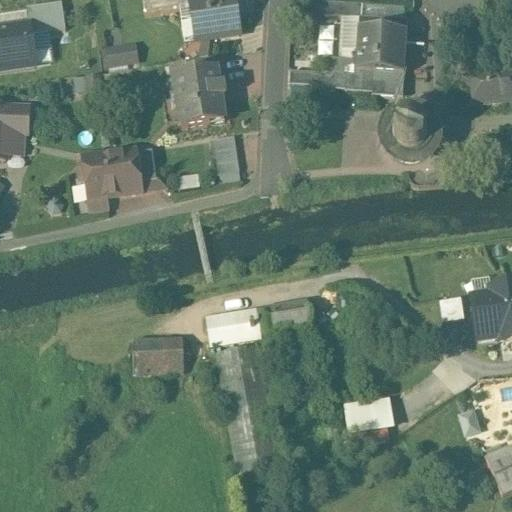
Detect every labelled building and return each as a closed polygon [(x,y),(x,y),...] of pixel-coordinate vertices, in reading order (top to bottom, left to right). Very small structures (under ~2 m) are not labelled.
[(180,0),(145,0),(147,15),(183,10),(180,0)] [(234,1),(190,7),(192,24),(198,28),(200,46),(240,40),(234,1)] [(26,13),(28,31),(29,31),(31,40),(65,35),(61,7),(26,13)] [(361,9),(325,7),(324,21),(359,23),(361,23),(361,9)] [(347,98),(371,100),(371,103),(373,103),(373,102),(400,104),(400,105),(403,105),(403,102),(402,102),(403,83),(404,83),(404,81),(407,38),(404,38),(404,26),(361,23),(359,23),(356,66),(327,64),(326,80),(290,78),(289,92),(291,92),(291,91),(317,93),(317,95),(319,95),(345,96),(345,98),(347,98)] [(28,31),(0,35),(0,76),(35,71),(31,40),(29,31),(28,31)] [(215,63),(171,69),(173,82),(217,75),(215,63)] [(511,74),(463,81),(468,112),(511,106),(511,74)] [(217,75),(173,82),(181,136),(210,131),(209,126),(224,123),(221,105),(226,104),(224,91),(219,92),(217,75)] [(8,113),(0,112),(0,165),(6,166),(6,162),(22,163),(23,139),(27,139),(28,116),(8,115),(8,113)] [(432,148),(455,147),(454,140),(431,142),(428,134),(422,127),(415,124),(406,124),(398,127),(392,133),(389,141),(389,149),(393,157),(399,163),(407,166),(416,166),(423,162),(429,156),(432,148)] [(234,142),(210,146),(216,182),(239,178),(234,142)] [(152,156),(137,159),(141,188),(156,186),(152,156)] [(136,157),(82,164),(83,169),(78,175),(80,185),(85,189),(89,218),(109,215),(108,203),(142,198),(141,188),(137,159),(136,157)] [(491,298),(472,301),(478,344),(500,340),(500,344),(511,342),(511,289),(490,293),(491,298)] [(445,326),(466,322),(462,300),(441,304),(445,326)] [(307,306),(263,313),(267,336),(280,334),(282,334),(311,329),(307,306)] [(252,315),(207,323),(211,351),(256,344),(252,315)] [(183,378),(183,345),(133,345),(133,379),(183,378)] [(259,350),(215,358),(236,480),(280,473),(259,350)] [(476,412),(459,417),(466,440),(482,435),(476,412)] [(511,451),(486,463),(502,500),(511,495),(511,451)]
